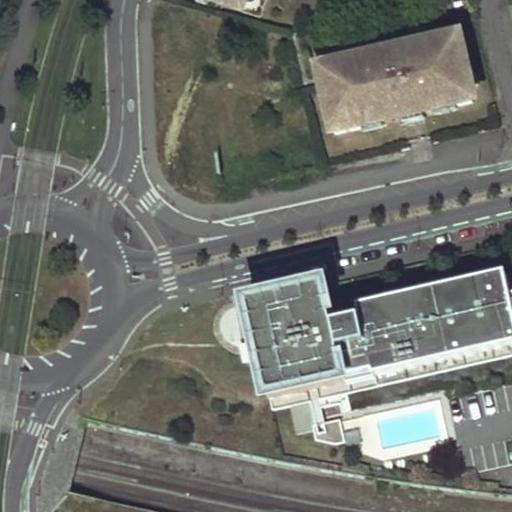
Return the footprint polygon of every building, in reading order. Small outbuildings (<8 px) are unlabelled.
[(205,0),(241,12),(244,0),(249,0),(251,0),(205,0)] [(458,22),(316,55),(323,85),(319,85),(327,120),(331,119),(334,136),(406,120),(404,112),(432,106),(433,113),(472,104),(467,80),(471,79),(458,22)] [(404,112),(406,120),(433,113),(432,106),(404,112)] [(259,309),(281,410),(289,408),(296,436),(313,432),(315,441),(336,446),(344,444),(339,421),(313,426),(307,404),(511,356),(511,273),(360,308),(362,319),(336,325),(327,284),(287,294),(289,302),(259,309)] [(281,410),(259,309),(289,302),(287,294),(248,303),(256,342),(258,352),(261,361),(272,412),(281,410)] [(243,365),(261,361),(258,352),(256,342),(239,346),(241,356),(243,365)]
